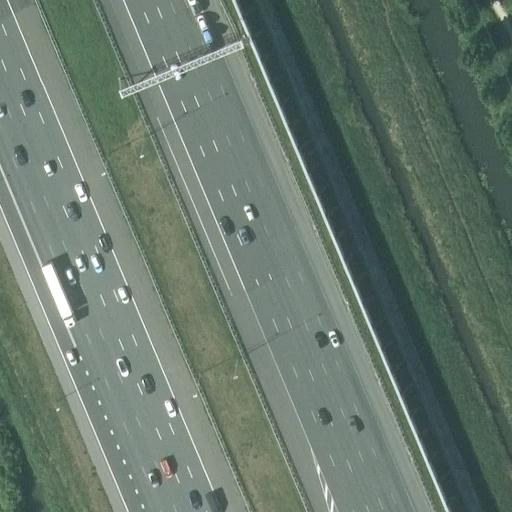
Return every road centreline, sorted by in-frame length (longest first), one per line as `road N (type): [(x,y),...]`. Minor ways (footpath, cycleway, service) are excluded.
road 1 (motorway): [(375,511),(161,0)]
road 2 (motorway): [(0,72),(183,511)]
